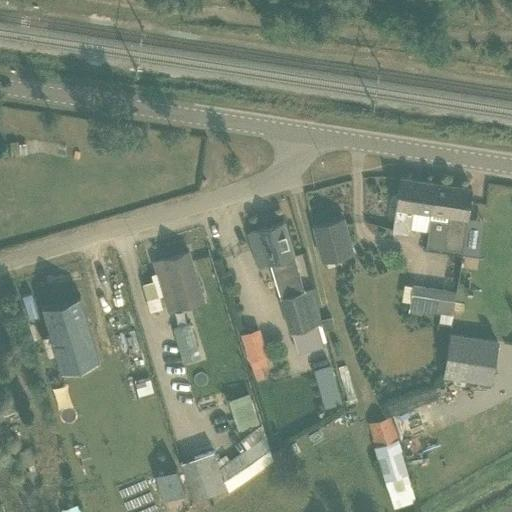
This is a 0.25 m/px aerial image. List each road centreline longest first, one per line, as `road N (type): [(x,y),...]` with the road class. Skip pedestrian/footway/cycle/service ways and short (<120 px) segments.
road 1 (unclassified): [(0,263),(275,179),(310,135)]
road 2 (tertiary): [(310,135),(0,87)]
road 3 (tertiary): [(511,166),(310,135)]
